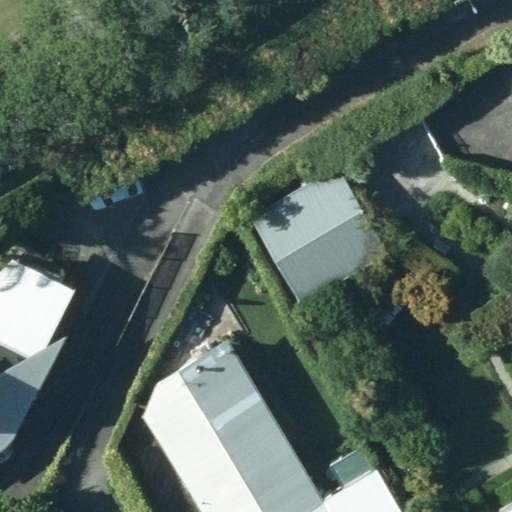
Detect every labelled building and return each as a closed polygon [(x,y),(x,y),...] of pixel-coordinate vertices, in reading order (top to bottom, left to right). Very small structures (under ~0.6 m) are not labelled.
[(382,244),(334,157),(247,204),(296,291),(382,244)] [(0,461),(23,449),(14,430),(18,426),(25,417),(47,372),(73,313),(53,326),(68,298),(62,295),(70,277),(15,247),(0,260),(0,461)] [(511,290),(496,299),(511,326),(511,290)] [(138,402),(205,511),(303,511),(323,501),(222,330),(153,365),(138,402)] [(381,482),(357,439),(326,457),(350,499),(381,482)] [(492,511),(511,511),(511,489),(488,503),(492,511)] [(303,511),(329,511),(323,501),(303,511)] [(394,511),(390,502),(372,511),(394,511)]
